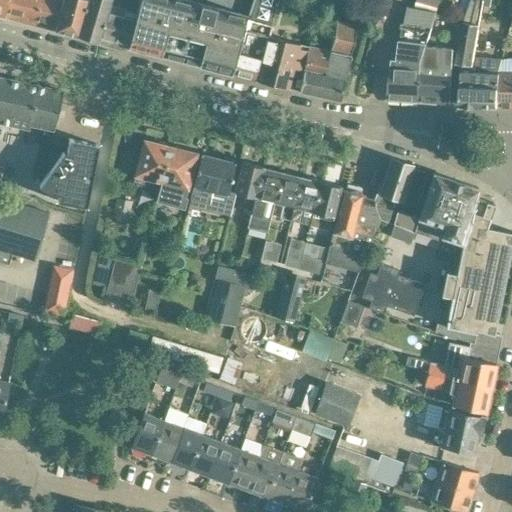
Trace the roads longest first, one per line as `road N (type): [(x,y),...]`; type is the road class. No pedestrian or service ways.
road 1 (residential): [(357,123),(0,36)]
road 2 (residential): [(357,123),(507,186)]
road 3 (residential): [(511,120),(357,123)]
road 4 (residential): [(178,511),(29,476)]
